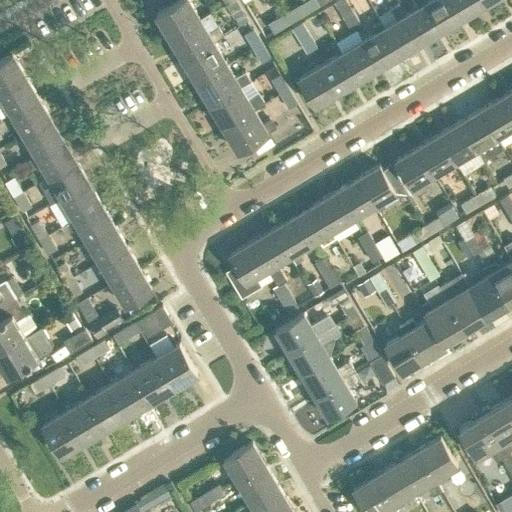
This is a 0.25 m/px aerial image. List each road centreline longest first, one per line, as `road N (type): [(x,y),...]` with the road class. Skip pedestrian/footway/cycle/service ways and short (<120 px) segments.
road 1 (residential): [(235,208),(511,43)]
road 2 (residential): [(235,208),(110,0)]
road 3 (residential): [(254,393),(174,247),(235,208)]
road 4 (residential): [(511,343),(306,465)]
road 5 (residential): [(62,511),(254,393)]
